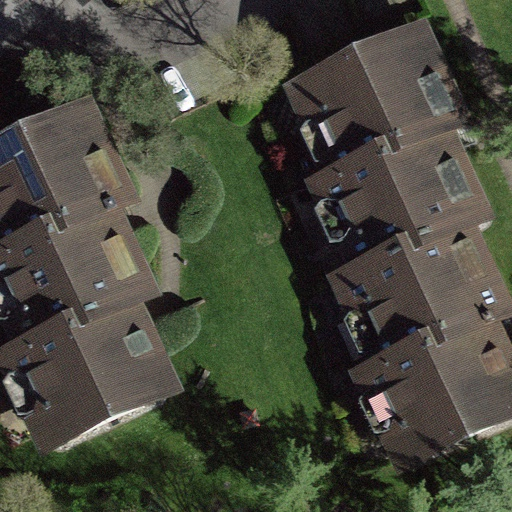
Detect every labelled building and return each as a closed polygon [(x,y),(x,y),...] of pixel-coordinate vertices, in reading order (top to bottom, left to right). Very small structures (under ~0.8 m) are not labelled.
[(309,199),(352,286),(464,230),(490,217),(463,163),(489,150),(434,40),(287,113),(326,190),(309,199)] [(0,153),(0,257),(2,262),(107,211),(125,202),(82,114),(0,153)] [(149,297),(107,211),(2,262),(0,262),(0,306),(25,357),(129,307),(149,297)] [(511,348),(511,325),(464,230),(352,286),(332,296),(374,379),(352,390),(406,498),(511,445),(511,355),(510,350),(511,348)] [(172,397),(129,307),(25,357),(0,369),(0,373),(42,460),(172,397)]
